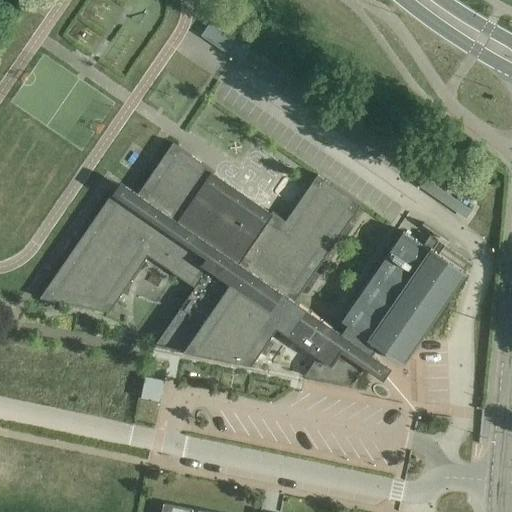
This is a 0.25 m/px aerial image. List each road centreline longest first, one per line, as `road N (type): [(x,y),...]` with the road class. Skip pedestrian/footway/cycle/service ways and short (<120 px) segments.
road 1 (residential): [(502,482),(455,478),(396,491),(0,408)]
road 2 (primary): [(406,0),(511,71)]
